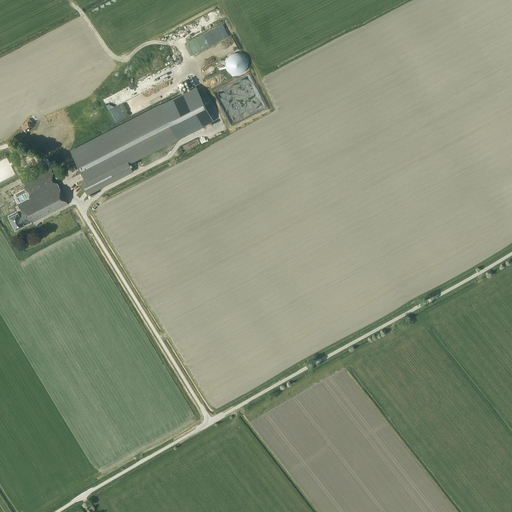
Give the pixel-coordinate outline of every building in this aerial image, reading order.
[(212,19),(216,17),(217,20),(222,19),(218,9),(210,13),(212,19)] [(186,26),(179,29),(184,40),(190,38),(188,34),(185,36),(184,33),(188,31),(186,26)] [(231,54),(240,50),(233,37),(224,42),(231,54)] [(196,87),(161,105),(177,138),(213,119),(196,87)] [(81,182),(87,194),(88,193),(88,194),(89,194),(88,195),(89,196),(90,196),(91,196),(91,195),(91,194),(90,193),(90,192),(133,171),(129,162),(177,138),(161,105),(71,151),(86,179),(81,182)] [(119,105),(109,110),(116,123),(126,118),(119,105)] [(34,123),(29,119),(21,128),(26,132),(34,123)] [(44,171),(40,163),(34,166),(37,174),(44,171)] [(68,204),(51,170),(23,185),(30,199),(18,205),(22,212),(19,214),(18,212),(8,216),(15,229),(24,225),(24,223),(30,220),(31,222),(68,204)]
